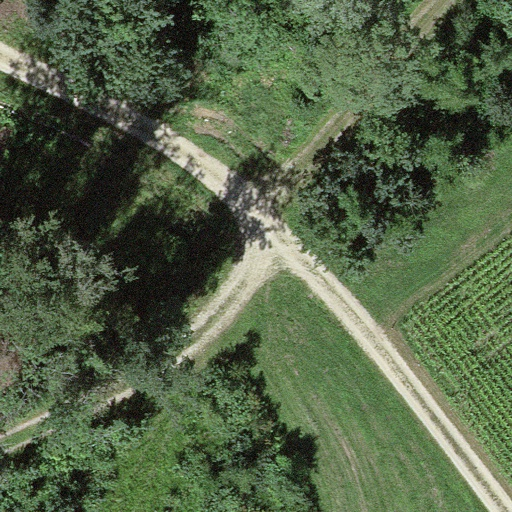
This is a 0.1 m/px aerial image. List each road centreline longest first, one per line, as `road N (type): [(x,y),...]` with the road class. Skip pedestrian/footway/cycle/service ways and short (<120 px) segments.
road 1 (track): [(492,511),(357,337),(195,161),(0,71)]
road 2 (track): [(268,235),(369,93),(452,0)]
